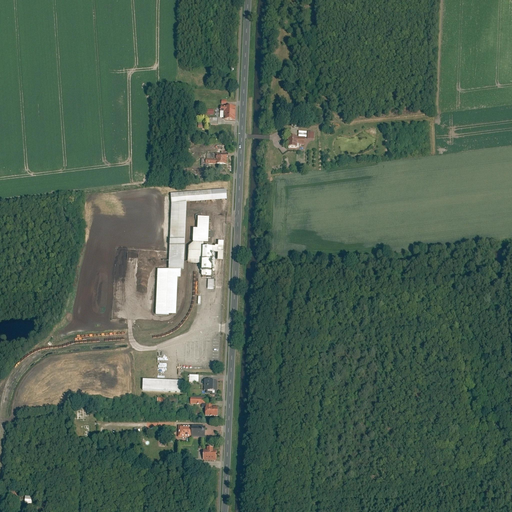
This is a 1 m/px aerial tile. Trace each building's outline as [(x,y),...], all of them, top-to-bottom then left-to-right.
[(236,120),(237,107),(222,106),(222,112),(225,112),(225,119),(236,120)] [(306,137),(308,137),(308,139),(316,139),(316,131),(300,131),(300,137),(291,137),(291,147),(300,147),(300,144),(306,144),(306,137)] [(228,156),(228,154),(212,153),(212,154),(208,154),(208,159),(207,159),(207,164),(227,164),(227,160),(230,160),(230,156),(228,156)] [(188,203),(228,199),(227,189),(171,193),(168,269),(182,270),(185,270),(185,262),(186,245),(188,203)] [(186,245),(185,262),(202,263),(201,271),(213,271),(215,248),(204,247),(204,243),(194,242),(194,245),(186,245)] [(182,270),(159,269),(157,314),(176,314),(178,277),(182,278),(182,270)] [(217,391),(217,382),(212,382),(212,380),(205,380),(204,391),(207,391),(207,395),(216,395),(216,391),(217,391)] [(183,382),(144,381),(143,391),(183,393),(183,382)] [(207,408),(206,408),(206,416),(217,417),(218,408),(212,408),(212,404),(207,404),(207,408)] [(205,428),(180,427),(179,437),(204,439),(205,428)] [(208,451),(204,451),(204,460),(216,460),(216,451),(214,451),(214,449),(208,449),(208,451)]
